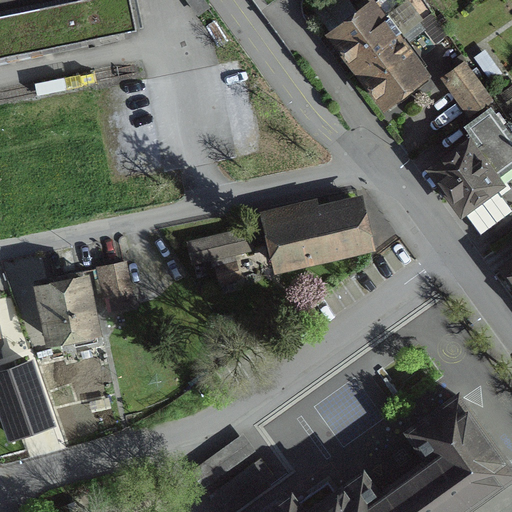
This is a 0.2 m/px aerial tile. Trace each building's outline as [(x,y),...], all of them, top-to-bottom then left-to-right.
[(128,0),(0,0),(0,58),(135,31),(128,0)] [(405,41),(400,44),(367,0),(365,0),(356,7),(357,10),(360,13),(330,35),(383,106),(420,79),(424,76),(419,69),(423,66),(405,41)] [(464,64),(443,79),(469,116),(490,101),(464,64)] [(468,144),(431,171),(461,211),(511,173),(511,145),(488,113),(469,128),(481,142),(471,149),(468,144)] [(266,226),(275,266),(367,245),(357,204),(266,226)] [(187,244),(192,264),(251,250),(246,230),(187,244)] [(511,262),(503,270),(511,281),(511,262)] [(103,298),(130,292),(124,263),(97,269),(103,298)] [(234,263),(215,269),(219,284),(239,278),(234,263)] [(55,278),(57,285),(38,289),(49,341),(71,336),(73,347),(96,343),(82,272),(55,278)] [(289,499),(271,511),(457,511),(511,474),(457,398),(410,432),(430,460),(405,478),(377,499),(361,477),(326,502),(318,507),(309,495),(294,506),(289,499)] [(201,490),(254,452),(242,434),(189,472),(201,490)] [(259,459),(207,497),(217,511),(222,511),(272,477),(259,459)]
